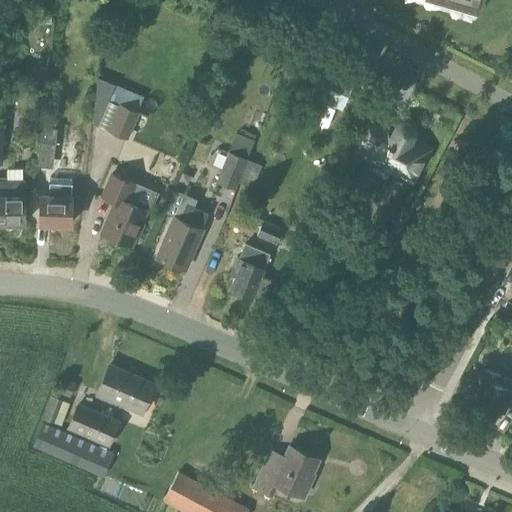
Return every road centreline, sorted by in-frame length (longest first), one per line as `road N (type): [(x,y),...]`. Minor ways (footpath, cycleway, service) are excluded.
road 1 (unclassified): [(412,428),(78,292),(0,283)]
road 2 (residential): [(314,0),(511,106)]
road 3 (residential): [(412,428),(511,242)]
